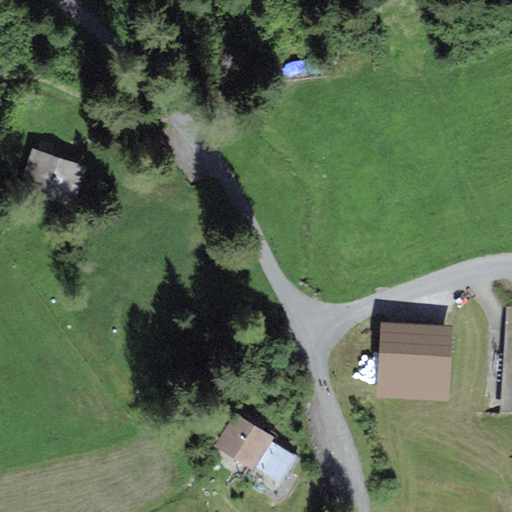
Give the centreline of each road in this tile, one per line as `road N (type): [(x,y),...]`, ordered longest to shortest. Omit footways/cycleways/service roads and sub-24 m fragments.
road 1 (unclassified): [(58,0),(135,66),(194,135),(303,325)]
road 2 (residential): [(303,325),(459,272),(511,263)]
road 3 (track): [(303,325),(363,511)]
